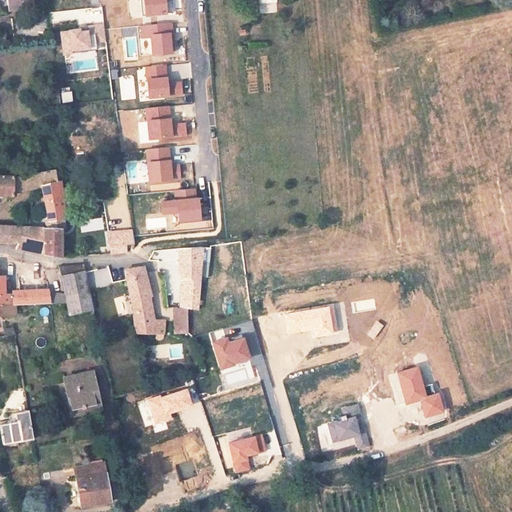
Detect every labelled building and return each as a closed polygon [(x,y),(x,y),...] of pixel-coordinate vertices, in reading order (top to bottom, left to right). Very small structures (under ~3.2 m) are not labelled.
[(145,0),(146,16),(167,15),(166,0),(145,0)] [(49,30),(47,12),(12,15),(14,34),(49,30)] [(154,55),(173,54),(172,24),(141,26),(142,38),(153,37),(154,55)] [(89,31),(81,31),(81,29),(69,30),(69,31),(61,32),(62,51),(90,50),(89,31)] [(167,78),(166,65),(146,67),(147,79),(148,79),(150,98),(183,96),(182,82),(169,83),(169,78),(167,78)] [(169,106),(146,108),(149,140),(186,136),(185,123),(173,124),(172,118),(171,118),(169,106)] [(169,148),(146,150),(149,184),(182,181),(180,165),(172,166),(172,159),(170,159),(169,148)] [(58,192),(57,176),(48,177),(48,171),(38,171),(38,179),(0,180),(0,199),(17,199),(17,195),(37,194),(45,193),(58,192)] [(199,198),(196,198),(195,189),(174,191),(175,201),(162,202),(163,214),(178,213),(179,223),(201,221),(199,198)] [(61,224),(58,192),(45,193),(48,226),(61,224)] [(31,227),(0,225),(0,240),(17,242),(17,235),(30,236),(31,227)] [(61,255),(61,228),(31,227),(30,236),(17,235),(17,242),(17,248),(60,255),(61,255)] [(110,246),(127,245),(134,245),(133,230),(106,232),(107,246),(110,246)] [(127,252),(127,245),(110,246),(110,253),(127,252)] [(196,310),(202,247),(197,247),(153,251),(149,259),(179,260),(181,265),(182,276),(181,307),(196,310)] [(153,321),(145,274),(143,266),(127,268),(126,268),(137,334),(166,335),(166,322),(153,321)] [(94,311),(86,269),(60,274),(69,316),(94,311)] [(6,291),(6,278),(0,277),(0,306),(21,306),(48,304),(46,290),(6,291)] [(21,306),(0,306),(0,316),(14,315),(13,313),(22,312),(21,306)] [(288,334),(312,330),(313,337),(334,333),(329,307),(285,315),(288,334)] [(13,326),(2,328),(3,335),(14,334),(13,326)] [(236,366),(236,363),(251,359),(245,338),(229,342),(228,338),(213,342),(221,370),(236,366)] [(407,406),(420,402),(425,418),(444,413),(438,394),(427,397),(418,367),(398,373),(407,406)] [(98,392),(93,373),(65,379),(72,414),(98,407),(94,393),(98,392)] [(172,419),(170,414),(193,406),(187,389),(161,398),(160,395),(147,399),(155,425),(172,419)] [(9,410),(25,409),(23,390),(8,391),(9,410)] [(334,442),(355,437),(358,448),(369,445),(358,405),(347,408),(350,418),(328,424),(334,442)] [(41,440),(36,413),(19,416),(20,424),(10,426),(13,446),(41,440)] [(256,437),(229,443),(236,473),(251,469),(248,456),(259,453),(256,437)] [(113,502),(107,464),(76,469),(82,508),(113,502)]
